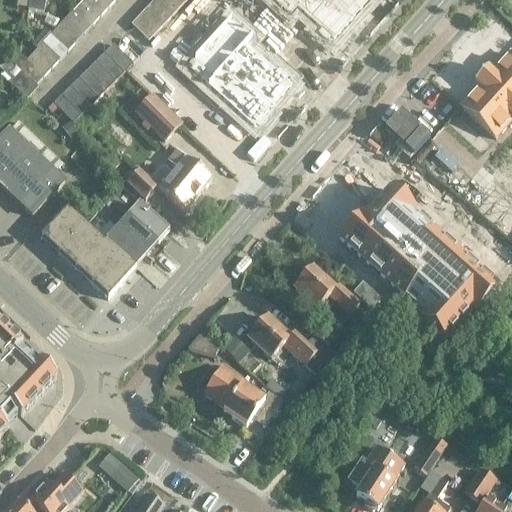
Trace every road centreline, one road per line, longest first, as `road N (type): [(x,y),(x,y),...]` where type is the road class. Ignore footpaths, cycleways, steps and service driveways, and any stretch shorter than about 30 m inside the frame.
road 1 (secondary): [(102,359),(146,335),(440,0)]
road 2 (tertiary): [(264,511),(113,407),(102,359)]
road 3 (residential): [(102,359),(68,421),(0,493)]
road 4 (secondary): [(102,359),(57,336),(0,281)]
